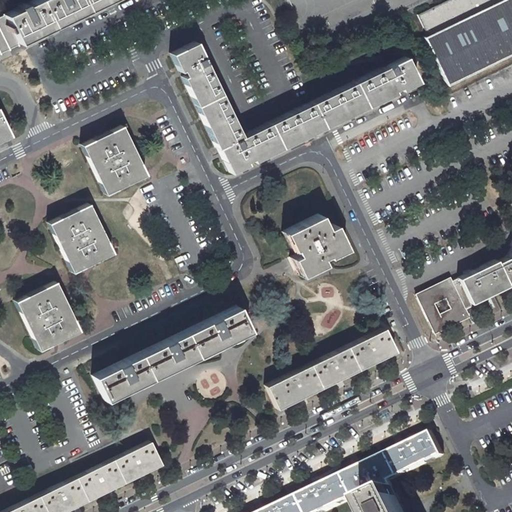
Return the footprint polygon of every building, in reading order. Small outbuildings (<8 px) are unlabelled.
[(17,42),(103,0),(30,0),(24,3),(23,1),(16,4),(17,6),(3,13),(4,14),(0,15),(0,52),(18,44),(17,42)] [(446,83),(511,51),(511,0),(447,0),(417,15),(426,35),(423,36),(446,83)] [(239,135),(193,41),(169,53),(177,70),(179,68),(182,75),(180,76),(214,147),(215,146),(227,171),(244,162),(243,159),(248,156),(250,160),(392,91),(391,88),(396,85),(398,89),(416,80),(404,55),(239,135)] [(0,116),(0,139),(9,135),(0,116)] [(143,173),(120,124),(79,143),(102,192),(143,173)] [(110,251),(87,203),(46,222),(70,271),(110,251)] [(318,213),(283,229),(295,253),(291,255),(299,272),(322,262),(319,256),(343,245),(332,222),(324,226),(318,213)] [(449,276),(413,294),(433,333),(468,316),(463,305),(511,281),(511,239),(509,245),(511,246),(506,256),(495,261),(494,259),(451,279),(449,276)] [(77,328),(54,280),(13,300),(36,348),(77,328)] [(246,330),(235,305),(91,374),(102,399),(246,330)] [(393,350),(382,327),(263,384),(274,407),(393,350)] [(431,431),(265,511),(323,511),(364,493),(364,494),(389,482),(388,480),(442,454),(431,431)] [(0,511),(56,511),(159,462),(148,439),(0,510),(0,511)] [(408,511),(395,484),(391,486),(389,482),(364,494),(366,498),(372,495),(379,511),(408,511)]
